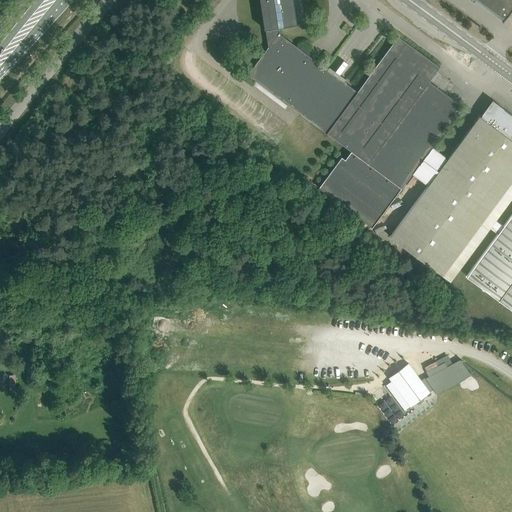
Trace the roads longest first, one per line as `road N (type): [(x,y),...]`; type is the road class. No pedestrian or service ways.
road 1 (unclassified): [(0,133),(113,0)]
road 2 (unknown): [(224,0),(195,57),(270,126)]
road 3 (unclassified): [(489,86),(367,0)]
